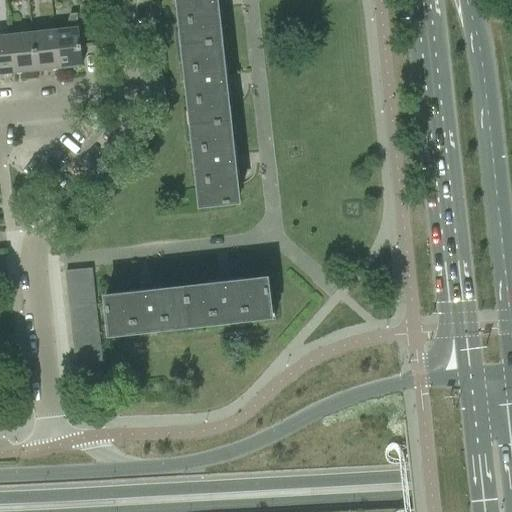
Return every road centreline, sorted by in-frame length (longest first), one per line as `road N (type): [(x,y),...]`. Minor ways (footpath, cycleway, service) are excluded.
road 1 (primary): [(511,476),(0,498)]
road 2 (residential): [(55,447),(33,245),(50,213),(118,136),(127,86)]
road 3 (secondary): [(426,0),(464,380)]
road 4 (primary): [(464,380),(383,389),(208,460),(120,470)]
road 5 (secondary): [(511,339),(470,0)]
road 6 (primary): [(209,511),(511,495)]
road 7 (secondary): [(464,380),(477,511)]
road 8 (residential): [(0,109),(127,86)]
road 9 (primary): [(120,470),(0,476)]
